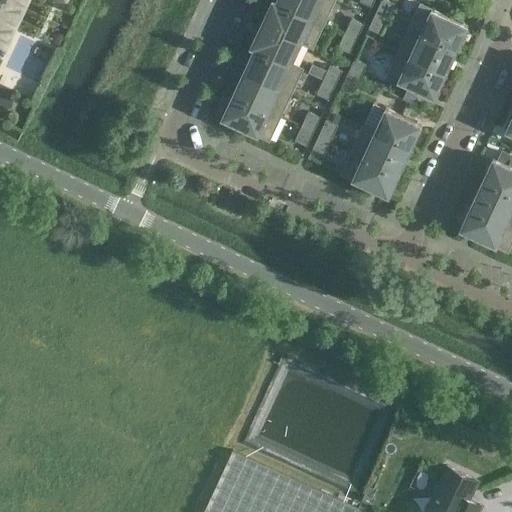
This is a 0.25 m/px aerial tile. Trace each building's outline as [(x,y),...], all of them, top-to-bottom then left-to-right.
[(0,0),(0,19),(13,26),(24,0),(0,0)] [(312,47),(323,22),(276,0),(271,0),(262,22),(302,41),(301,41),(312,47)] [(333,0),(276,0),(323,22),(333,0)] [(395,3),(388,0),(381,0),(375,12),(388,18),(395,3)] [(453,18),(421,3),(409,27),(457,49),(468,25),(461,22),(461,21),(460,21),(460,22),(454,19),(454,18),(453,18)] [(380,33),(388,18),(375,12),(368,28),(380,33)] [(357,38),(364,23),(351,18),(345,32),(357,38)] [(291,63),(301,41),(302,41),(262,22),(250,46),(254,48),(254,47),(291,64),(291,63)] [(457,49),(409,27),(399,50),(446,72),(457,49)] [(350,52),(357,38),(345,32),(338,47),(350,52)] [(291,92),(302,68),(291,63),(291,64),(254,47),(254,48),(244,70),(291,92)] [(446,72),(399,50),(387,74),(420,90),(421,90),(421,89),(427,92),(427,93),(428,93),(435,96),(446,72)] [(360,78),(367,64),(354,58),(348,72),(360,78)] [(335,84),(342,70),(330,64),(323,79),(335,84)] [(291,92),(244,70),(233,93),(280,115),(291,92)] [(353,93),(360,78),(348,72),(341,87),(353,93)] [(329,99),(335,84),(323,79),(317,93),(329,99)] [(280,115),(233,93),(222,117),(269,139),(280,115)] [(385,107),(375,130),(374,131),(411,148),(422,124),(415,120),(414,120),(414,121),(408,118),(408,117),(407,117),(385,107)] [(314,131),(321,116),(308,111),(302,125),(314,131)] [(331,139),(338,125),(326,119),(319,133),(331,139)] [(307,145),(314,131),(302,125),(295,140),(307,145)] [(400,171),(411,148),(374,131),(375,130),(364,125),(353,149),(400,171)] [(331,139),(319,133),(312,148),(325,153),(331,139)] [(400,171),(353,149),(341,173),(374,188),(374,189),(375,189),(375,188),(381,191),(381,192),(382,192),(389,195),(400,171)] [(493,157),(482,181),(511,194),(511,154),(507,152),(507,153),(503,161),(493,157)] [(511,223),(511,194),(482,181),(471,204),(511,223)] [(507,250),(511,239),(511,223),(471,204),(460,228),(467,231),(466,232),(467,232),(468,231),(474,234),(473,235),(474,235),(507,250)] [(367,511),(233,449),(203,511),(367,511)] [(468,505),(469,503),(468,499),(478,480),(447,465),(440,481),(429,476),(423,489),(433,494),(424,511),(477,511),(481,504),(480,504),(477,510),(468,505)]
